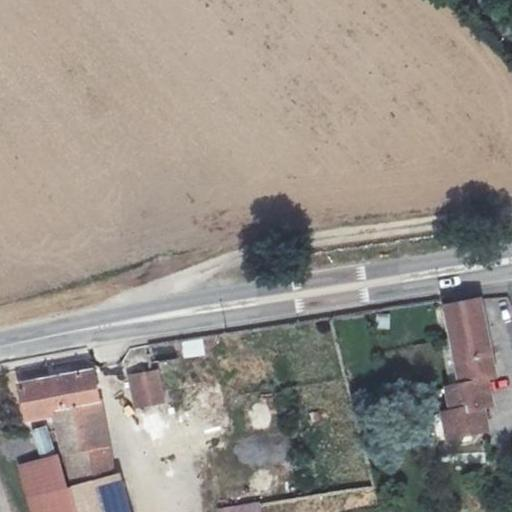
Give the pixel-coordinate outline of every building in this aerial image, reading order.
[(485,380),(493,378),(478,300),(445,306),(454,354),(443,356),(448,372),(457,370),(460,385),(445,388),(450,411),(441,413),(446,437),(485,430),(480,405),(489,404),(485,380)] [(203,339),(181,340),(182,358),(204,356),(203,339)] [(41,382),(46,410),(49,410),(71,485),(115,474),(92,371),(59,378),(41,382)] [(135,406),(161,401),(156,373),(130,378),(135,406)] [(47,416),(46,410),(41,382),(20,386),(25,420),(47,416)] [(36,456),(53,452),(47,426),(30,430),(36,456)] [(66,487),(57,455),(19,466),(32,511),(79,511),(71,485),(66,487)] [(125,511),(115,474),(71,485),(79,511),(125,511)] [(260,502),(222,507),(222,511),(261,511),(261,508),(260,502)]
